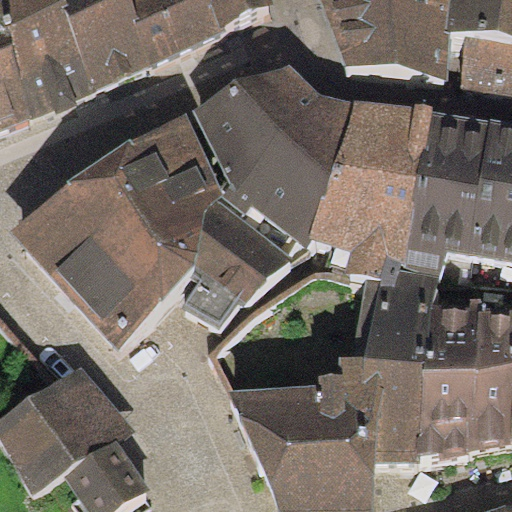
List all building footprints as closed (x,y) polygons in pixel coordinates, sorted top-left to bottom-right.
[(68,21),(59,0),(0,0),(0,30),(37,124),(79,107),(77,100),(94,92),(66,22),(68,21)] [(59,0),(68,21),(66,22),(94,92),(149,67),(134,34),(140,31),(126,0),(59,0)] [(126,0),(140,31),(134,34),(149,67),(224,35),(221,27),(209,0),(126,0)] [(270,0),(209,0),(221,27),(272,5),(270,0)] [(320,0),(345,64),(448,78),(452,28),(452,0),(320,0)] [(511,0),(452,0),(452,28),(467,32),(511,41),(511,0)] [(0,137),(37,124),(0,30),(0,137)] [(511,41),(467,32),(461,89),(511,96),(511,41)] [(231,186),(223,194),(227,203),(246,216),(253,205),(310,248),(316,241),(353,98),(320,93),(290,64),(193,110),(231,186)] [(436,116),(353,98),(316,241),(351,249),(346,272),(384,280),(386,272),(400,275),(436,116)] [(223,194),(187,112),(9,230),(118,350),(191,274),(227,203),(223,194)] [(511,125),(436,116),(400,275),(439,283),(445,252),(511,263),(511,125)] [(184,308),(222,330),(242,307),(246,306),(310,248),(253,205),(246,216),(227,203),(191,274),(201,280),(184,308)] [(229,389),(279,511),(372,511),(376,465),(420,465),(420,461),(435,304),(439,283),(400,275),(386,272),(384,280),(367,356),(340,357),(337,373),(320,374),(318,383),(229,389)] [(469,454),(477,308),(435,304),(420,461),(469,454)] [(490,448),(511,444),(511,310),(477,308),(469,454),(490,448)] [(129,434),(85,366),(0,420),(0,440),(35,495),(66,475),(117,442),(129,434)] [(116,511),(149,490),(117,442),(66,475),(90,511),(116,511)]
